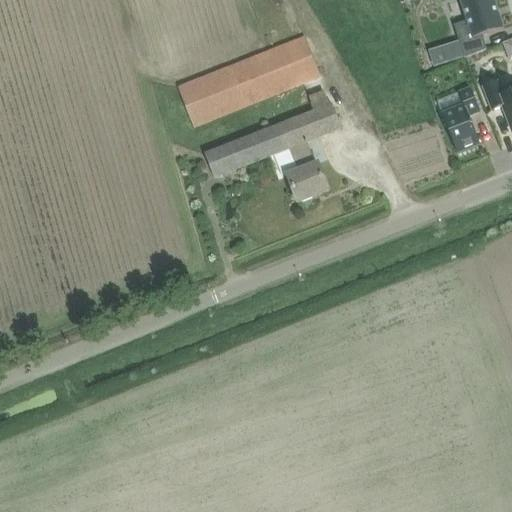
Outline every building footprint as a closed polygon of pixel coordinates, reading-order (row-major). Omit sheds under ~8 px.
[(459,41),(464,55),(486,46),(482,34),(503,27),(494,0),(460,0),(467,19),(454,24),(459,41)] [(320,79),(305,39),(179,88),(195,130),(320,79)] [(431,67),(462,57),(457,40),(426,50),(431,67)] [(497,83),(485,87),(494,112),(504,108),(511,127),(511,84),(499,90),(497,83)] [(443,117),(458,154),(480,145),(469,117),(480,113),(471,90),(460,95),(465,108),(443,117)] [(205,155),(208,160),(215,179),(290,150),(299,173),(288,177),(299,205),(330,192),(319,165),(317,166),(308,143),(342,129),(333,105),(205,155)]
